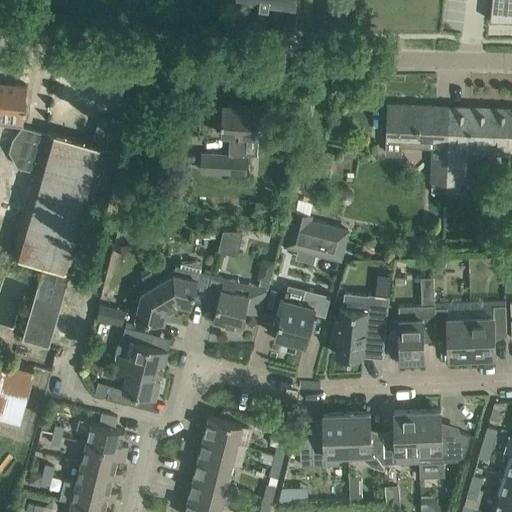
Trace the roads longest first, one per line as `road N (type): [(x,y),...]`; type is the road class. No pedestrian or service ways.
road 1 (residential): [(511,380),(305,389),(212,366),(171,426)]
road 2 (residential): [(150,45),(57,395)]
road 3 (residential): [(511,61),(313,59),(150,45)]
road 4 (residential): [(150,45),(0,36)]
